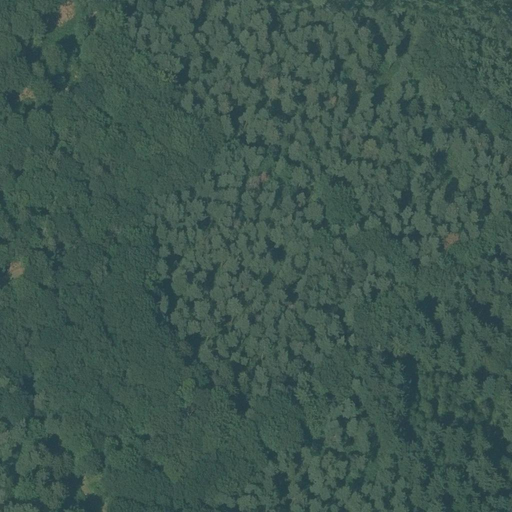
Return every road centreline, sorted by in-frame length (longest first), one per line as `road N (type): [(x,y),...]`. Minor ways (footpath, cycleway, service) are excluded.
road 1 (track): [(511,445),(401,289),(321,202),(259,151),(181,125),(107,69)]
road 2 (unknown): [(148,468),(101,329),(127,189),(107,69)]
road 3 (track): [(99,511),(0,328)]
